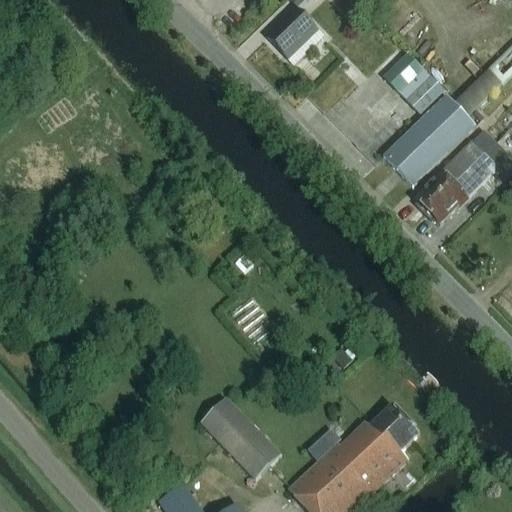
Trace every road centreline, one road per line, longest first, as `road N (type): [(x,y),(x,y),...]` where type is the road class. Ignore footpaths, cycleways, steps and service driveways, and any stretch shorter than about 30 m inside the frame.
road 1 (tertiary): [(511,355),(159,0)]
road 2 (unclassified): [(86,511),(0,410)]
